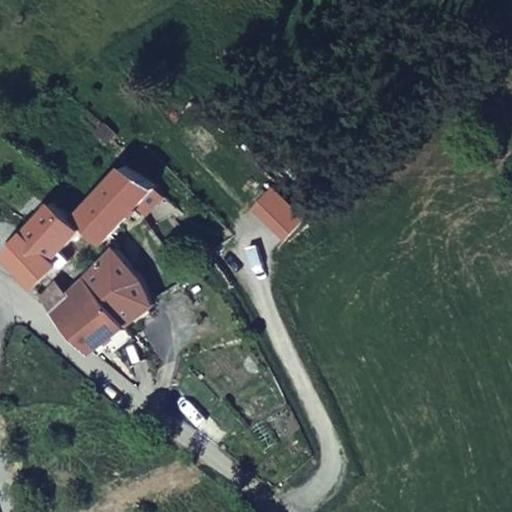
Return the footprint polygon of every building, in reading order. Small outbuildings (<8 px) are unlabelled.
[(156,191),(126,170),(79,222),(102,245),(141,207),(156,191)] [(163,198),(156,191),(141,207),(148,213),(163,198)] [(84,231),(79,223),(57,204),(5,257),(34,289),(58,267),(54,262),(63,253),(84,231)] [(118,252),(113,256),(85,282),(127,328),(156,308),(146,285),(118,252)] [(71,262),(63,253),(54,262),(58,267),(62,271),(71,262)] [(69,297),(54,312),(73,335),(93,352),(127,328),(85,282),(69,297)] [(44,300),(54,312),(69,297),(59,286),(44,300)] [(186,302),(181,287),(167,294),(175,310),(186,302)]
